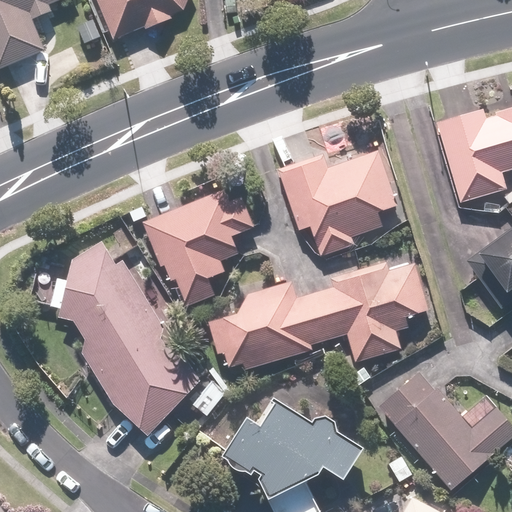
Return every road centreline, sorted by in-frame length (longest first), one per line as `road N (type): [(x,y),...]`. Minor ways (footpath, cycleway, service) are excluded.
road 1 (secondary): [(0,198),(113,137),(408,38)]
road 2 (residential): [(0,397),(110,511)]
